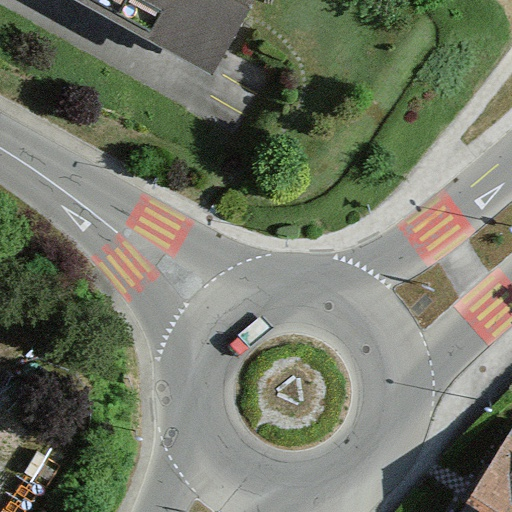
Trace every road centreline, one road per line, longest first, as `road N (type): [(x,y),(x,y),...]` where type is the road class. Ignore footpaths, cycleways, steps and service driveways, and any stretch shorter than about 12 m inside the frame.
road 1 (residential): [(219,316),(108,215),(0,145)]
road 2 (primary): [(225,476),(248,490),(300,500),(350,485),(386,448),(401,400),(399,374)]
road 3 (primary): [(511,168),(440,229),(331,292)]
road 4 (primary): [(219,316),(189,367),(186,397),(191,426),(225,476)]
road 5 (primary): [(399,374),(511,292)]
road 6 (primary): [(331,292),(272,288),(219,316)]
